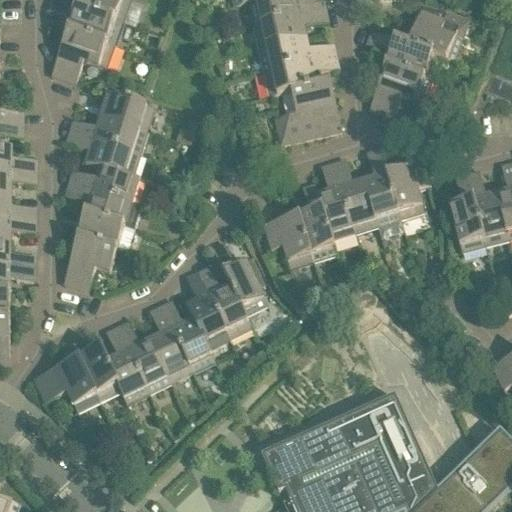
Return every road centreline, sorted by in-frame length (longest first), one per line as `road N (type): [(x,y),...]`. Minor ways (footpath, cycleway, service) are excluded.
road 1 (residential): [(362,138),(258,173),(167,289),(52,344)]
road 2 (residential): [(52,344),(49,111),(36,91),(33,0)]
road 3 (residential): [(511,152),(465,165),(362,138)]
road 4 (residential): [(362,138),(341,0)]
road 5 (residential): [(89,511),(0,421)]
